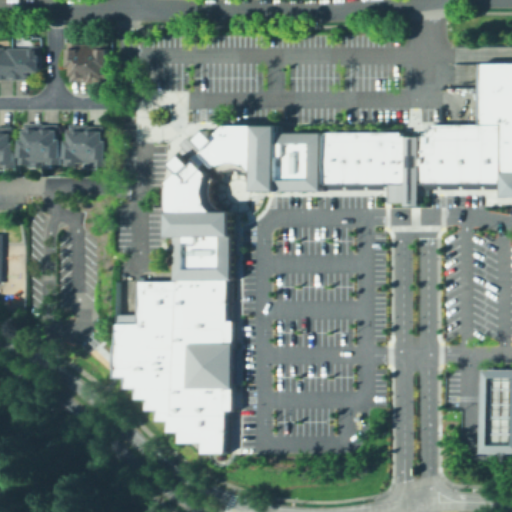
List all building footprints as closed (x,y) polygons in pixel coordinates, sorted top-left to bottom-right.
[(78,43),(88,43),(87,81),(69,80),(69,67),(65,67),(65,40),(78,40),(78,43)] [(88,43),(94,43),(94,40),(107,40),(106,66),(103,65),(103,70),(106,70),(106,76),(103,76),(103,81),(87,81),(88,43)] [(12,47),(29,47),(29,45),(39,45),(39,54),(41,54),(41,72),(29,72),(29,79),(12,79),(12,47)] [(4,49),(6,49),(7,47),(12,47),(12,79),(0,78),(0,46),(4,46),(4,49)] [(503,189),(503,123),(482,123),(482,63),(511,62),(511,195),(503,195),(503,189)] [(25,122),(25,126),(23,126),(23,134),(25,134),(25,138),(21,138),(21,163),(32,163),(32,165),(40,165),(40,160),(42,160),(42,122),(25,122)] [(58,122),(58,126),(61,126),(61,134),(58,134),(58,138),(62,138),(63,163),(51,163),(51,165),(44,165),(44,160),(42,160),(42,122),(58,122)] [(70,123),(70,128),(67,128),(67,135),(70,135),(70,140),(66,140),(66,164),(77,164),(77,166),(85,166),(85,161),(87,161),(86,123),(70,123)] [(103,123),(103,127),(106,127),(106,135),(103,135),(103,140),(107,140),(107,164),(96,164),(96,166),(89,166),(89,161),(87,161),(86,123),(103,123)] [(454,124),(479,123),(479,189),(454,189),(454,124)] [(479,123),(482,123),(503,123),(503,189),(479,189),(479,123)] [(228,125),(281,124),(281,132),(324,131),(324,190),(255,190),(255,178),(253,175),(248,171),(237,168),(226,171),(219,178),(216,183),(215,191),(216,197),(219,203),(225,209),(228,211),(236,211),(237,279),(179,279),(179,235),(172,235),(171,181),(182,170),(176,164),(186,154),(195,163),(209,148),(200,139),(210,129),(216,136),(228,125)] [(436,189),(420,189),(420,179),(417,179),(417,167),(420,167),(420,153),(417,153),(417,138),(421,138),(421,135),(425,135),(425,131),(429,131),(429,127),(433,127),(433,124),(436,124),(436,189)] [(436,124),(454,124),(454,189),(436,189),(436,124)] [(0,126),(13,126),(13,130),(16,130),(16,138),(13,138),(13,142),(17,142),(17,167),(6,167),(6,169),(0,169),(0,126)] [(338,190),(324,190),(324,131),(338,131),(338,190)] [(338,131),(352,131),(352,189),(338,190),(338,131)] [(352,189),(352,131),(366,131),(366,189),(352,189)] [(366,189),(366,131),(391,131),(391,189),(366,189)] [(391,189),(391,131),(404,131),(404,135),(407,135),(407,139),(410,139),(410,152),(407,152),(407,167),(410,167),(410,179),(410,189),(391,189)] [(410,189),(410,179),(414,179),(417,179),(420,179),(420,189),(414,189),(410,189)] [(237,320),(141,321),(141,314),(141,280),(179,279),(237,279),(237,320)] [(237,453),(233,460),(229,463),(224,464),(219,464),(214,461),(211,457),(209,454),(209,442),(198,442),(197,407),(176,408),(176,387),(164,387),(164,375),(155,375),(155,365),(120,365),(120,314),(141,314),(141,321),(237,320),(238,388),(237,388),(237,453)] [(164,409),(153,409),(153,398),(143,398),(143,387),(131,387),(131,377),(121,377),(120,365),(155,365),(155,375),(164,375),(164,387),(164,409)] [(484,369),(511,368),(511,452),(485,452),(484,369)] [(164,387),(176,387),(176,408),(197,407),(198,442),(186,442),(186,431),(175,431),(175,420),(165,420),(164,409),(164,387)]
